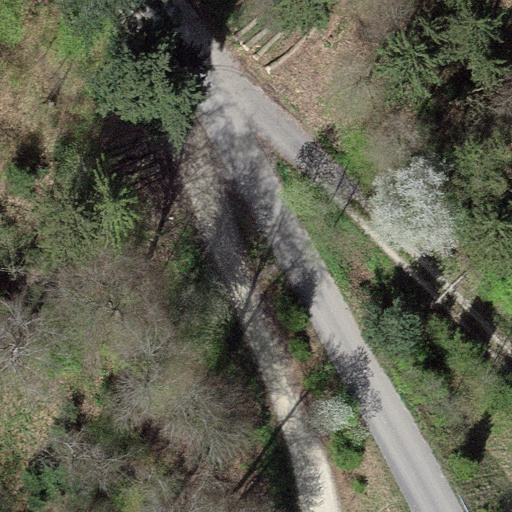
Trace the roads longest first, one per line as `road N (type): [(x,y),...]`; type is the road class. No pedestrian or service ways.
road 1 (track): [(160,10),(165,72),(285,384),(316,511)]
road 2 (track): [(160,10),(511,366)]
